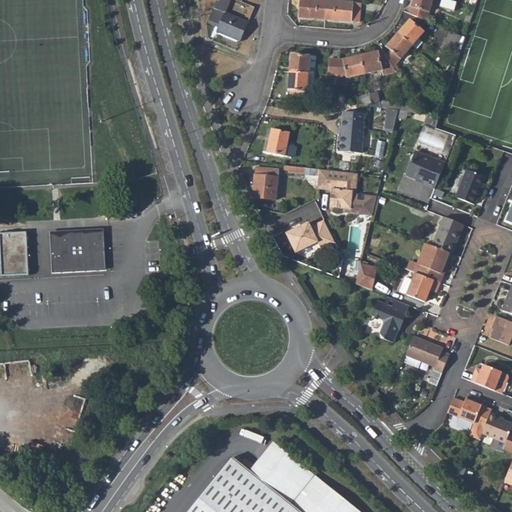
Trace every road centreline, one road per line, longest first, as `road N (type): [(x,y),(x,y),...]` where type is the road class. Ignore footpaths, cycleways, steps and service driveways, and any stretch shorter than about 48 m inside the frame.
road 1 (tertiary): [(133,0),(210,271),(207,307)]
road 2 (tertiary): [(261,288),(232,237),(156,0)]
road 3 (tertiary): [(271,389),(311,404),(422,511)]
road 4 (tertiary): [(199,358),(87,511)]
road 5 (tertiary): [(108,511),(172,427),(231,390)]
road 6 (residential): [(396,0),(377,30),(350,42),(273,36)]
road 7 (tertiary): [(397,454),(301,354)]
road 8 (residential): [(485,227),(447,319),(474,331)]
